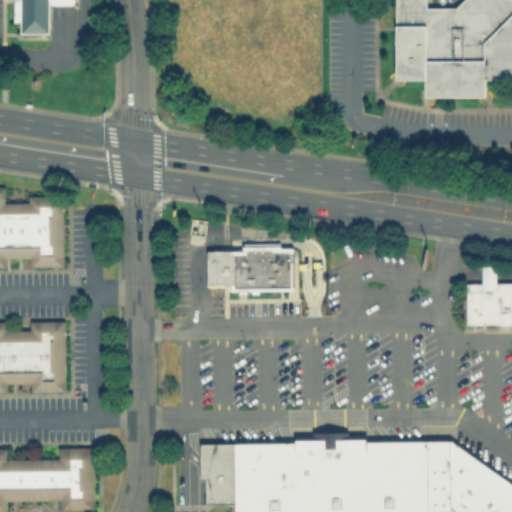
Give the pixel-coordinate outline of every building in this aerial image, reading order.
[(19,21),(13,21),(12,0),(73,0),(73,4),(59,4),(48,4),(49,31),(19,32),(19,21)] [(424,78),(395,78),(395,0),(426,0),(426,6),(455,6),(460,0),(511,0),(511,78),(484,78),(484,95),(424,95),(424,78)] [(27,201),(27,195),(60,194),(61,264),(28,265),(28,257),(5,257),(5,265),(0,265),(0,187),(4,187),(4,202),(27,201)] [(207,250),(241,249),(241,244),(280,244),(280,246),(292,246),(292,288),(230,289),(230,283),(207,283),(207,250)] [(511,322),(466,323),(465,283),(481,282),(480,276),(480,265),(495,265),(495,276),(495,282),(511,282),(511,322)] [(6,329),(29,329),(29,320),(62,320),(63,389),(30,390),(30,382),(6,382),(6,389),(0,389),(0,320),(5,320),(6,329)] [(233,511),(449,511),(449,441),(366,442),(366,433),(347,433),(347,431),(312,431),(312,434),(293,434),(293,442),(232,443),(233,505),(233,511)] [(511,511),(449,511),(449,441),(511,486),(511,511)] [(232,443),(197,444),(198,482),(204,482),(204,505),(233,505),(232,443)] [(0,447),(5,447),(5,457),(57,457),(57,446),(91,446),(92,510),(58,510),(58,500),(5,500),(5,511),(0,511),(0,447)]
